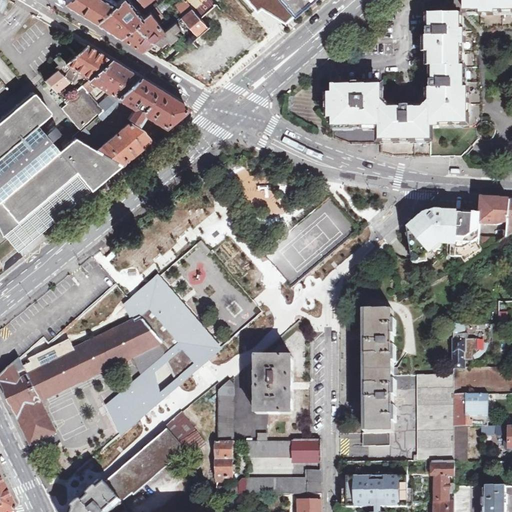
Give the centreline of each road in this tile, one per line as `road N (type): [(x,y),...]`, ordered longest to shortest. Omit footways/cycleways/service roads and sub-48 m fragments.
road 1 (tertiary): [(0,297),(232,105)]
road 2 (tertiary): [(232,105),(51,0)]
road 3 (residential): [(323,326),(326,511)]
road 4 (residential): [(425,195),(321,285),(323,326)]
road 5 (residential): [(429,180),(378,168),(272,122)]
road 6 (tertiary): [(356,0),(232,105)]
